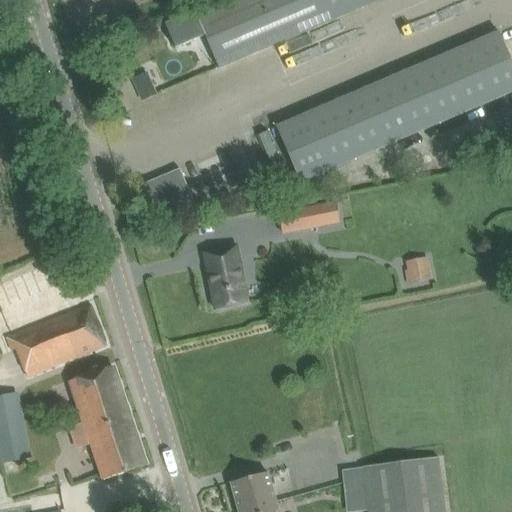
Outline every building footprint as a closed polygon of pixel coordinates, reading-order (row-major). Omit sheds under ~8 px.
[(322,0),(226,0),(223,2),(247,57),(332,21),(322,0)] [(247,57),(223,2),(196,13),(196,12),(165,25),(175,49),(204,37),(218,69),(247,57)] [(308,115),(295,120),(276,128),(300,184),(331,170),(308,115)] [(180,169),(136,187),(151,222),(194,204),(180,169)] [(308,207),(277,214),(282,234),(312,228),(308,207)] [(238,246),(223,249),(203,253),(214,310),(243,304),(240,286),(245,285),(238,246)] [(404,270),(406,284),(432,278),(428,256),(405,261),(407,269),(404,270)] [(92,309),(12,341),(27,379),(107,346),(92,309)] [(103,481),(146,466),(113,368),(70,382),(103,481)] [(0,397),(0,460),(0,462),(30,457),(17,394),(0,397)] [(364,468),(365,474),(370,511),(447,511),(439,457),(364,468)] [(230,484),(238,511),(278,511),(267,473),(230,484)]
